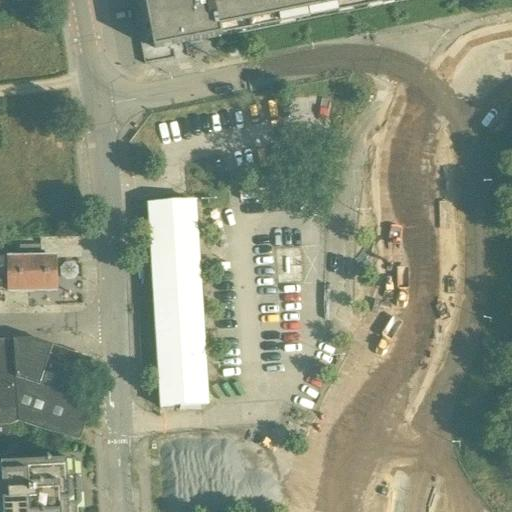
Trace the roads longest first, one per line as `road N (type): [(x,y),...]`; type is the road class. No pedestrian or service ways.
road 1 (residential): [(463,108),(406,73),(348,58),(101,103)]
road 2 (residential): [(133,311),(101,103)]
road 3 (residential): [(106,511),(99,327)]
